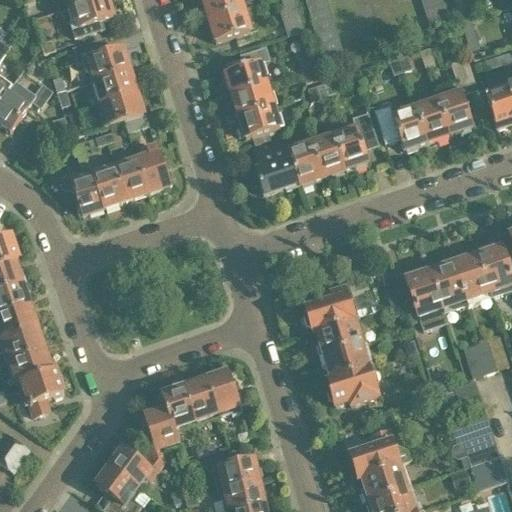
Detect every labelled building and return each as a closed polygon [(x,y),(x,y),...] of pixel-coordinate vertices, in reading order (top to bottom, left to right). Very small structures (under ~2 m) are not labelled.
[(24,9),(35,5),(33,0),(27,0),(22,2),(24,9)] [(68,0),(71,10),(103,0),(68,0)] [(106,0),(103,0),(71,10),(75,23),(69,25),(75,42),(105,32),(102,25),(113,22),(111,15),(115,11),(112,2),(107,1),(106,0)] [(239,0),(202,0),(201,0),(205,12),(202,13),(205,22),(208,22),(208,23),(243,12),(239,0)] [(304,35),(293,0),(286,0),(281,2),(283,10),(278,11),(288,40),(304,35)] [(309,17),(329,11),(326,0),(306,7),(309,17)] [(445,6),(442,0),(428,0),(421,2),(424,13),(445,6)] [(463,4),(455,7),(458,16),(466,14),(463,4)] [(448,16),(445,6),(424,13),(428,23),(448,16)] [(309,17),(313,27),(332,21),(329,11),(309,17)] [(243,12),(208,23),(211,34),(209,35),(211,44),(214,44),(215,46),(250,36),(243,12)] [(466,14),(458,16),(461,26),(469,23),(466,14)] [(451,27),(448,16),(428,23),(431,33),(451,27)] [(313,27),(316,37),(336,31),(332,21),(313,27)] [(469,23),(461,26),(464,35),(472,33),(469,23)] [(316,37),(319,48),(339,42),(336,31),(316,37)] [(472,33),(464,35),(467,45),(475,42),(472,33)] [(319,48),(322,58),(342,52),(339,42),(319,48)] [(475,42),(467,45),(470,54),(478,52),(475,42)] [(43,58),(53,55),(56,54),(52,43),(39,47),(43,58)] [(0,44),(0,64),(10,51),(0,44)] [(82,66),(82,67),(84,75),(86,74),(90,86),(130,73),(132,69),(130,61),(125,59),(123,52),(103,58),(99,45),(76,52),(80,66),(82,66)] [(266,87),(260,68),(270,65),(265,50),(239,59),(243,71),(225,76),(226,80),(223,81),(226,89),(229,89),(231,98),(266,87)] [(325,68),(345,62),(342,52),(322,58),(325,68)] [(429,52),(420,55),(426,71),(435,68),(429,52)] [(511,55),(484,64),(487,73),(494,71),(511,64),(511,55)] [(399,62),(403,75),(411,72),(407,60),(399,62)] [(394,78),(403,75),(399,62),(390,65),(394,78)] [(438,104),(449,139),(460,135),(461,138),(469,135),(469,132),(473,131),(461,96),(460,97),(459,91),(475,86),(467,63),(450,69),(456,86),(434,93),(437,104),(438,104)] [(301,68),(304,77),(316,73),(313,65),(301,68)] [(97,109),(137,96),(130,73),(90,86),(97,109)] [(319,82),(316,73),(304,77),(306,86),(319,82)] [(0,106),(7,96),(13,88),(0,78),(0,106)] [(41,111),(50,99),(53,95),(35,82),(28,92),(36,98),(31,104),(41,111)] [(54,88),(57,96),(66,94),(63,85),(54,88)] [(331,85),(318,90),(321,100),(335,96),(331,85)] [(266,87),(231,98),(235,109),(232,109),(235,119),(238,118),(238,120),(273,108),(266,87)] [(321,100),(318,90),(308,93),(312,106),(320,103),(320,101),(321,100)] [(511,128),(511,90),(485,100),(496,134),(511,128)] [(69,103),(66,94),(57,96),(60,105),(69,103)] [(28,111),(7,96),(0,106),(0,129),(10,136),(28,111)] [(124,125),(144,119),(137,96),(97,109),(104,131),(124,125)] [(447,140),(449,139),(438,104),(437,104),(415,112),(426,147),(437,143),(439,146),(448,143),(447,140)] [(385,148),(399,143),(403,154),(407,153),(408,156),(417,153),(416,150),(426,147),(415,112),(405,115),(404,112),(392,116),(393,119),(392,120),(387,105),(372,110),(385,148)] [(273,108),(238,120),(241,130),(239,131),(242,140),(244,140),(245,143),(280,133),(273,108)] [(368,117),(354,122),(352,123),(354,128),(341,133),(342,137),(334,140),(345,174),(355,171),(356,173),(366,170),(365,167),(368,166),(363,151),(378,146),(368,117)] [(144,119),(124,125),(128,137),(148,130),(144,119)] [(82,131),(73,133),(76,142),(84,140),(82,131)] [(112,136),(104,139),(107,147),(115,145),(112,136)] [(107,147),(104,139),(95,142),(97,151),(107,147)] [(287,194),(299,189),(288,154),(287,155),(282,140),(251,150),(259,174),(256,175),(264,199),(286,192),(287,194)] [(310,147),(322,182),(333,178),(334,181),(343,178),(342,175),(345,174),(334,140),(310,147)] [(288,154),(299,189),(302,188),(303,191),(313,188),(312,185),(322,182),(310,147),(288,154)] [(137,163),(148,198),(170,191),(170,189),(172,187),(170,182),(167,182),(156,150),(147,153),(149,159),(137,163)] [(114,171),(126,206),(148,198),(137,163),(114,171)] [(93,178),(105,213),(126,206),(114,171),(93,178)] [(105,213),(93,178),(81,182),(78,176),(69,179),(79,210),(76,213),(78,219),(82,219),(83,220),(105,213)] [(0,270),(15,265),(19,264),(11,240),(0,243),(0,270)] [(475,255),(490,297),(511,289),(511,282),(501,250),(488,255),(486,252),(475,255)] [(466,305),(490,297),(475,255),(465,259),(464,263),(453,267),(466,305)] [(15,265),(0,270),(0,293),(22,286),(15,265)] [(442,313),(466,305),(453,267),(442,271),(439,268),(429,271),(442,313)] [(418,321),(442,313),(429,271),(419,275),(418,279),(405,283),(418,321)] [(22,286),(0,293),(0,318),(29,308),(22,286)] [(392,312),(404,309),(397,286),(385,290),(392,312)] [(359,322),(351,297),(349,290),(329,296),(332,303),(305,312),(307,319),(304,321),(307,330),(311,331),(312,337),(316,336),(359,322)] [(29,308),(0,318),(0,333),(3,342),(37,331),(29,308)] [(404,309),(392,312),(395,320),(407,316),(404,309)] [(365,346),(359,322),(316,336),(319,347),(317,350),(320,360),(365,346)] [(37,331),(3,342),(10,364),(44,353),(37,331)] [(490,355),(502,351),(499,342),(487,346),(490,355)] [(418,357),(414,344),(404,347),(408,360),(418,357)] [(373,371),(365,346),(320,360),(323,371),(327,372),(330,383),(368,372),(373,371)] [(479,359),(490,355),(487,346),(476,350),(479,359)] [(479,359),(476,350),(464,354),(467,363),(479,359)] [(490,355),(497,374),(508,370),(502,351),(490,355)] [(44,353),(10,364),(18,386),(22,385),(52,375),(44,353)] [(479,359),(485,378),(497,374),(490,355),(479,359)] [(467,363),(473,382),(485,378),(479,359),(467,363)] [(368,372),(330,383),(330,384),(327,384),(329,391),(326,394),(328,403),(333,404),(334,410),(349,406),(350,410),(377,402),(368,372)] [(52,375),(22,385),(34,421),(49,416),(45,404),(63,398),(55,374),(52,375)] [(228,376),(206,383),(218,417),(230,413),(232,420),(242,417),(231,387),(234,384),(232,378),(228,377),(228,376)] [(444,382),(431,387),(433,396),(447,391),(444,382)] [(195,425),(218,417),(206,383),(184,391),(195,425)] [(478,398),(474,386),(454,393),(458,404),(478,398)] [(428,388),(418,391),(423,404),(432,401),(428,388)] [(174,432),(195,425),(184,391),(161,399),(167,413),(174,432)] [(445,410),(458,406),(455,397),(442,401),(445,410)] [(478,398),(458,404),(462,416),(483,409),(478,398)] [(486,421),(487,421),(483,409),(462,416),(466,428),(486,421)] [(147,448),(152,463),(151,465),(159,471),(165,464),(162,454),(179,449),(174,432),(167,413),(144,420),(145,421),(143,423),(145,429),(147,430),(153,446),(147,448)] [(463,447),(491,437),(486,421),(466,428),(450,433),(456,448),(456,449),(463,447)] [(237,438),(240,447),(249,444),(247,435),(237,438)] [(400,469),(391,444),(388,435),(370,441),(373,450),(349,458),(357,484),(362,482),(400,469)] [(467,457),(495,447),(491,437),(463,447),(467,457)] [(11,438),(0,447),(0,466),(7,474),(27,456),(11,438)] [(204,449),(207,459),(216,456),(213,446),(204,449)] [(471,470),(499,460),(495,447),(467,457),(463,447),(456,449),(456,448),(453,449),(452,451),(452,452),(451,453),(451,454),(451,455),(451,456),(451,458),(452,460),(454,461),(455,462),(456,463),(458,463),(460,462),(463,473),(471,470)] [(207,459),(204,449),(195,452),(198,461),(207,459)] [(150,485),(159,471),(151,465),(152,463),(146,470),(122,452),(109,470),(141,493),(148,483),(150,485)] [(216,493),(259,483),(254,463),(232,468),(228,456),(200,466),(203,476),(211,474),(216,493)] [(499,460),(471,470),(479,494),(507,484),(499,460)] [(365,507),(407,493),(400,469),(362,482),(365,492),(362,497),(365,507)] [(103,511),(140,511),(142,511),(143,511),(151,502),(140,494),(141,493),(109,470),(95,489),(112,501),(103,511)] [(469,486),(465,475),(450,480),(454,491),(469,486)] [(228,511),(239,511),(264,506),(259,483),(216,493),(216,496),(224,494),(228,511)] [(413,511),(407,493),(365,507),(366,511),(413,511)] [(182,506),(179,495),(172,496),(174,507),(182,506)] [(197,500),(185,503),(187,510),(198,507),(197,500)]
